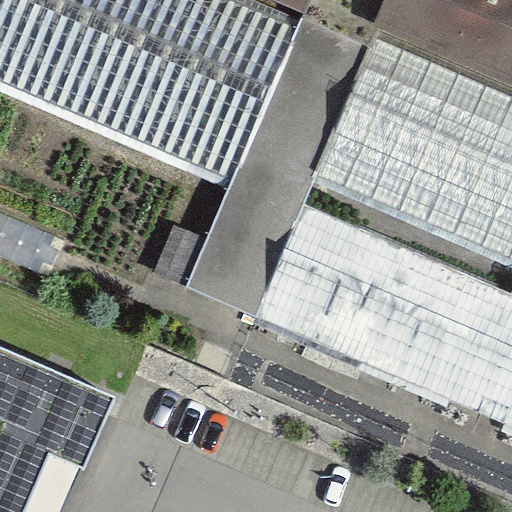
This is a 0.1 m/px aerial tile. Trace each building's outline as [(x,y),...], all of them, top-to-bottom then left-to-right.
[(296,38),(203,0),(0,0),(0,88),(235,185),(296,38)] [(318,0),(275,0),(313,15),(318,0)] [(511,0),(402,0),(384,47),(511,98),(511,0)] [(0,242),(54,262),(65,230),(0,206),(0,242)] [(118,401),(0,349),(0,511),(28,511),(52,459),(82,472),(86,474),(118,401)] [(65,511),(82,472),(52,459),(28,511),(65,511)]
